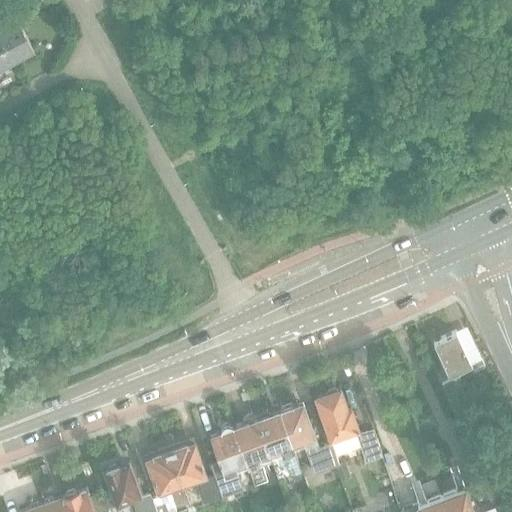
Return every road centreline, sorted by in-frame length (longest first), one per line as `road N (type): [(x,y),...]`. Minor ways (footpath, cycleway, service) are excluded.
road 1 (unclassified): [(250,330),(101,52)]
road 2 (secondary): [(0,430),(250,330)]
road 3 (secondary): [(459,219),(277,303),(250,330)]
road 4 (secondary): [(250,330),(286,325),(456,259)]
